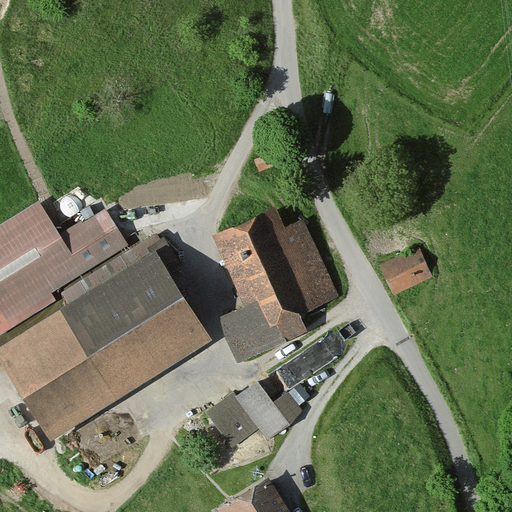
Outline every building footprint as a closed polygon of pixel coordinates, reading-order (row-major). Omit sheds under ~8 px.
[(0,323),(127,245),(102,204),(57,232),(40,205),(0,230),(0,323)] [(354,311),(305,214),(278,228),(270,211),(214,239),(247,306),(223,318),(246,364),(354,311)] [(420,247),(381,266),(395,296),(434,278),(420,247)] [(203,340),(147,251),(54,309),(111,398),(203,340)] [(274,397),(329,353),(317,338),(262,382),(274,397)] [(307,413),(292,389),(269,404),(255,383),(213,410),(235,444),(259,428),(266,439),(307,413)] [(289,511),(267,480),(222,511),(289,511)]
